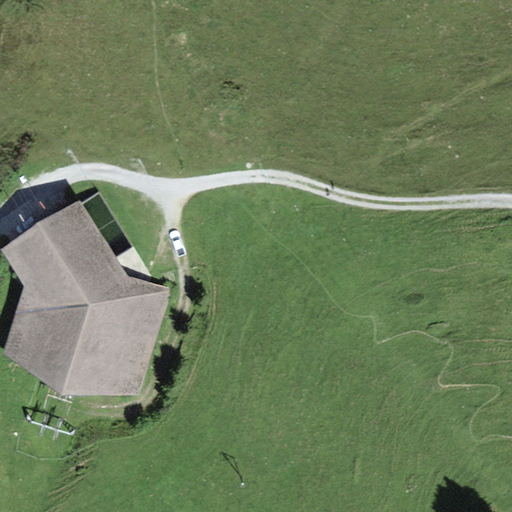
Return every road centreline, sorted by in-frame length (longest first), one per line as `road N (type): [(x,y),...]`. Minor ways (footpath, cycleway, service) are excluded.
road 1 (unclassified): [(261,176),(171,186),(71,173),(30,191),(0,223)]
road 2 (track): [(511,206),(343,201),(261,176)]
